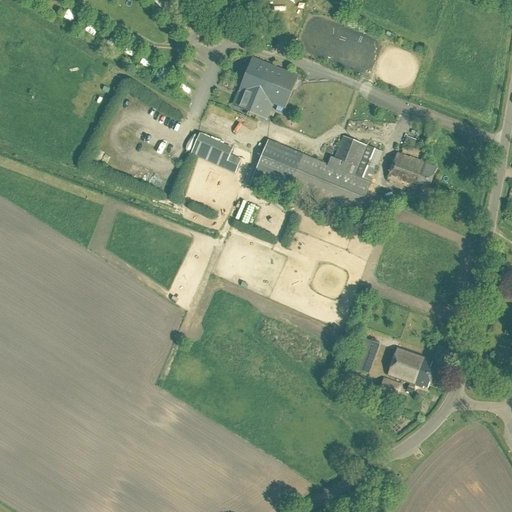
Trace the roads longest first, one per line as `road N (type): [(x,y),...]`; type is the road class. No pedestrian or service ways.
road 1 (tertiary): [(450,403),(511,104)]
road 2 (tertiary): [(300,511),(403,448),(450,403)]
